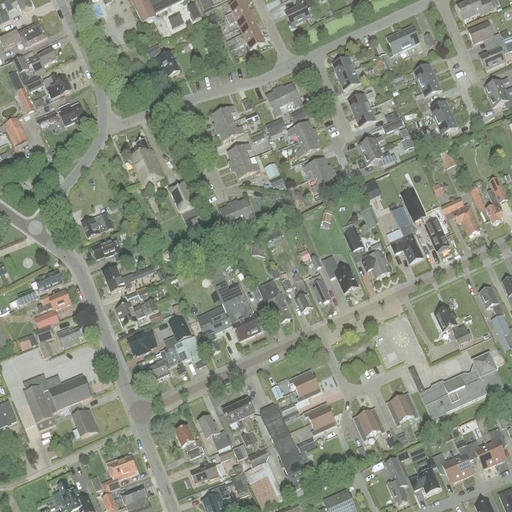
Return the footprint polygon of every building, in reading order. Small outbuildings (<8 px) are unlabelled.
[(9,0),(8,1),(3,3),(6,9),(24,0),(9,0)] [(33,10),(27,0),(24,0),(6,9),(8,13),(13,11),(13,12),(19,9),(22,15),(33,10)] [(185,0),(130,0),(143,26),(156,20),(154,16),(186,1),(185,0)] [(210,0),(200,0),(206,11),(214,7),(210,0)] [(306,11),(315,7),(312,0),(298,0),(297,0),(300,7),(285,15),(292,28),(310,20),(306,11)] [(496,0),(489,0),(488,1),(479,5),(477,0),(474,0),(457,8),(464,22),(480,15),(481,17),(493,12),(492,10),(500,7),(496,0)] [(233,14),(225,18),(227,22),(249,12),(244,1),(229,8),(233,14)] [(196,4),(189,7),(195,20),(202,17),(196,4)] [(0,13),(0,25),(8,21),(4,12),(0,13)] [(227,22),(226,23),(228,27),(229,26),(230,27),(237,23),(240,30),(255,23),(249,12),(227,22)] [(180,16),(169,21),(174,31),(184,26),(180,16)] [(211,28),(218,24),(214,16),(207,20),(211,28)] [(243,36),(236,39),(238,44),(260,34),(255,23),(240,30),(243,36)] [(13,33),(4,38),(0,39),(0,41),(5,51),(23,42),(26,50),(47,40),(40,25),(15,37),(13,33)] [(490,48),(502,43),(499,36),(493,38),(488,25),(469,34),(474,47),(487,41),(490,48)] [(412,29),(399,35),(407,51),(415,47),(419,54),(423,52),(420,45),(412,29)] [(510,37),(507,32),(500,35),(502,41),(510,37)] [(260,34),(238,44),(240,48),(247,45),(250,52),(265,45),(260,34)] [(436,47),(436,46),(440,44),(435,34),(430,36),(430,35),(424,38),(429,50),(436,47)] [(407,51),(399,35),(386,41),(394,57),(398,64),(402,62),(399,55),(407,51)] [(503,57),(509,55),(511,53),(511,38),(490,48),(492,54),(480,59),(485,73),(506,64),(503,57)] [(236,39),(226,44),(228,48),(232,47),(234,46),(238,44),(236,39)] [(232,47),(228,48),(231,53),(240,48),(238,44),(234,46),(232,47)] [(161,55),(157,47),(146,53),(150,60),(161,55)] [(371,64),(377,61),(373,50),(366,53),(371,64)] [(43,68),(57,62),(52,51),(38,58),(29,62),(35,75),(44,70),(43,68)] [(180,73),(170,54),(157,61),(161,68),(163,67),(169,79),(180,73)] [(333,66),(338,80),(362,69),(355,73),(351,64),(358,61),(356,56),(349,60),(349,59),(333,66)] [(395,76),(385,56),(378,60),(387,80),(395,76)] [(29,71),(23,58),(12,63),(13,63),(19,76),(25,73),(29,71)] [(17,73),(9,77),(12,84),(13,84),(27,114),(35,110),(28,96),(24,86),(23,86),(19,76),(13,63),(14,67),(15,68),(16,71),(17,73)] [(415,79),(419,87),(435,80),(430,67),(413,74),(406,77),(408,82),(415,79)] [(356,77),(364,74),(362,69),(338,80),(344,93),(360,86),(356,77)] [(19,76),(23,86),(24,86),(30,83),(25,73),(19,76)] [(404,81),(401,75),(387,81),(389,86),(394,83),(395,85),(404,81)] [(57,76),(50,79),(53,86),(46,90),(51,101),(60,97),(61,97),(72,92),(65,79),(59,82),(57,76)] [(30,83),(24,86),(28,96),(44,88),(39,78),(36,80),(30,83)] [(441,93),(435,80),(419,87),(423,95),(416,99),(418,103),(425,100),(441,93)] [(484,90),(489,100),(505,93),(503,86),(509,84),(508,80),(484,90)] [(283,88),(278,90),(286,107),(293,104),(296,109),(302,107),(292,86),(284,90),(283,88)] [(286,107),(278,90),(273,92),(274,94),(266,98),(276,119),(282,116),(279,111),(286,107)] [(511,97),(508,99),(505,93),(489,100),(493,110),(504,105),(507,111),(511,108),(511,97)] [(348,104),(354,117),(370,110),(367,101),(374,98),(372,94),(365,97),(348,104)] [(254,113),(249,101),(242,104),(248,116),(254,113)] [(432,116),(436,124),(452,117),(446,104),(430,111),(423,114),(425,119),(432,116)] [(58,112),(59,115),(66,128),(85,119),(78,106),(68,110),(67,108),(58,112)] [(213,126),(215,131),(233,124),(230,116),(235,114),(233,108),(212,117),(215,125),(213,126)] [(308,118),(304,110),(291,116),(294,124),(308,118)] [(376,123),(383,120),(381,115),(374,118),(370,110),(354,117),(359,130),(376,123)] [(399,119),(396,113),(388,117),(391,123),(399,119)] [(49,125),(58,121),(56,115),(47,120),(46,117),(37,121),(42,131),(50,127),(49,125)] [(246,119),(248,126),(259,121),(257,115),(246,119)] [(447,135),(458,130),(452,117),(436,124),(428,127),(430,132),(438,128),(442,137),(425,144),(428,150),(449,140),(447,135)] [(6,134),(14,149),(28,142),(17,120),(3,127),(5,132),(6,134)] [(265,127),(269,136),(281,131),(286,128),(282,120),(265,127)] [(396,130),(395,128),(403,124),(401,120),(382,129),(385,135),(396,130)] [(236,131),(233,124),(215,131),(218,136),(219,136),(223,144),(244,135),(242,129),(236,131)] [(296,136),(299,144),(316,136),(314,131),(312,132),(309,124),(288,133),(290,139),(296,136)] [(283,137),(281,131),(269,136),(272,142),(283,137)] [(265,140),(262,134),(251,138),(253,145),(265,140)] [(319,142),(316,136),(299,144),(302,151),(296,153),(299,159),(320,150),(317,142),(319,142)] [(359,148),(363,158),(380,151),(377,145),(384,142),(382,138),(359,148)] [(404,142),(408,151),(414,148),(410,139),(404,142)] [(143,189),(165,179),(152,151),(150,152),(145,141),(136,145),(138,151),(128,155),(143,189)] [(229,163),(231,169),(251,160),(248,153),(251,152),(249,146),(227,155),(231,163),(229,163)] [(287,152),(290,161),(295,159),(291,150),(287,152)] [(391,158),(389,154),(382,157),(380,151),(363,158),(367,168),(381,162),(384,168),(397,163),(394,157),(391,158)] [(457,167),(451,151),(441,156),(447,171),(457,167)] [(254,168),(251,160),(231,169),(233,174),(235,173),(239,181),(260,172),(257,166),(254,168)] [(311,173),(314,180),(332,173),(330,168),(328,168),(324,160),(303,169),(306,175),(311,173)] [(280,176),(275,165),(264,169),(269,181),(280,176)] [(334,178),(332,173),(314,180),(317,188),(312,190),(314,196),(336,187),(332,179),(334,178)] [(280,177),(274,180),(277,188),(284,185),(280,177)] [(487,194),(490,201),(494,208),(486,212),(493,226),(494,226),(496,226),(498,225),(499,224),(501,223),(500,222),(504,220),(500,212),(502,211),(499,205),(508,201),(498,180),(488,184),(492,192),(487,194)] [(367,205),(381,198),(374,182),(359,189),(367,205)] [(180,212),(194,206),(184,184),(169,190),(180,212)] [(140,185),(125,190),(127,195),(142,190),(140,185)] [(439,185),(431,188),(436,198),(443,196),(439,185)] [(486,211),(475,188),(469,191),(480,214),(486,211)] [(425,219),(412,191),(400,197),(413,224),(425,219)] [(237,202),(232,205),(240,222),(247,219),(249,225),(255,222),(246,201),(238,204),(237,202)] [(462,224),(468,239),(480,233),(470,210),(465,212),(460,201),(442,209),(448,223),(455,219),(458,226),(462,224)] [(361,203),(354,204),(354,213),(363,213),(362,204),(361,203)] [(131,219),(124,204),(116,207),(124,222),(131,219)] [(240,222),(232,205),(227,207),(228,209),(220,212),(229,233),(235,231),(232,225),(240,222)] [(403,208),(391,213),(398,230),(410,225),(403,208)] [(269,212),(258,217),(261,225),(273,221),(269,212)] [(331,225),(332,216),(324,214),(322,224),(331,225)] [(87,241),(101,235),(106,233),(113,230),(107,215),(82,225),(81,225),(87,241)] [(438,222),(425,227),(432,244),(433,243),(438,253),(448,248),(444,238),(445,238),(438,222)] [(271,235),(274,242),(282,239),(279,231),(271,235)] [(365,250),(357,231),(344,237),(352,255),(365,250)] [(403,252),(410,266),(423,260),(412,236),(390,246),(395,256),(403,252)] [(92,252),(93,254),(92,255),(94,259),(95,260),(96,262),(105,258),(105,259),(109,257),(110,258),(121,253),(116,241),(101,248),(92,252)] [(136,249),(127,253),(129,259),(133,258),(147,252),(144,245),(135,248),(136,249)] [(366,273),(371,271),(376,281),(390,275),(381,256),(385,254),(381,245),(371,250),(374,257),(361,263),(366,273)] [(264,257),(265,248),(253,246),(252,255),(264,257)] [(170,251),(169,251),(168,251),(167,252),(165,252),(165,253),(164,255),(164,256),(164,257),(165,258),(166,259),(167,260),(168,260),(169,260),(171,260),(172,259),(173,258),(173,257),(173,256),(173,254),(173,253),(172,252),(170,251)] [(303,264),(311,260),(307,252),(300,256),(303,264)] [(322,268),(317,257),(311,260),(316,271),(322,268)] [(136,266),(133,258),(129,259),(121,263),(124,271),(136,266)] [(322,264),(330,282),(336,279),(344,296),(359,289),(358,288),(359,287),(356,280),(355,280),(350,269),(340,274),(333,259),(322,264)] [(161,283),(167,280),(163,270),(156,273),(161,283)] [(229,291),(224,279),(220,270),(208,275),(222,306),(225,315),(226,314),(239,344),(264,333),(256,316),(250,319),(248,313),(251,311),(240,286),(229,291)] [(106,284),(107,286),(121,280),(117,271),(103,276),(104,279),(103,280),(105,284),(106,284)] [(49,291),(62,285),(57,273),(44,278),(45,279),(36,283),(38,289),(47,286),(49,291)] [(132,290),(131,285),(135,283),(132,276),(121,280),(107,286),(108,289),(107,289),(109,294),(110,293),(111,296),(125,291),(125,292),(132,290)] [(204,298),(216,293),(209,277),(197,282),(204,298)] [(324,284),(323,284),(320,277),(310,282),(312,287),(311,287),(318,304),(321,303),(322,306),(330,302),(327,295),(328,294),(324,284)] [(288,280),(282,283),(286,293),(292,290),(288,280)] [(506,291),(505,292),(509,299),(508,299),(511,306),(511,281),(511,280),(503,284),(506,291)] [(291,320),(278,293),(273,282),(252,291),(262,314),(273,309),(281,325),(291,320)] [(295,285),(294,285),(298,294),(296,295),(298,300),(300,299),(295,302),(297,307),(299,307),(302,315),(313,310),(306,296),(308,295),(302,282),(301,282),(295,285)] [(139,298),(148,295),(147,290),(137,294),(139,298)] [(510,351),(511,350),(511,329),(509,331),(503,317),(504,316),(494,294),(493,294),(491,290),(479,295),(487,311),(492,309),(497,320),(492,322),(500,340),(505,338),(510,351)] [(37,301),(33,291),(17,297),(18,300),(15,302),(11,304),(13,310),(37,301)] [(54,312),(71,305),(65,293),(51,299),(50,297),(40,300),(42,306),(37,308),(40,314),(53,309),(54,312)] [(135,304),(140,301),(139,298),(137,294),(126,298),(128,304),(134,302),(135,304)] [(119,321),(156,306),(154,301),(145,304),(146,305),(133,310),(131,306),(116,312),(119,321)] [(158,312),(156,306),(119,321),(123,330),(138,324),(137,321),(145,318),(145,317),(158,312)] [(214,337),(228,331),(232,329),(231,327),(229,328),(223,315),(225,315),(222,306),(205,314),(212,329),(208,330),(207,328),(201,331),(203,334),(199,336),(207,354),(210,353),(212,357),(220,353),(215,343),(216,342),(214,337)] [(180,307),(174,309),(177,316),(183,313),(180,307)] [(458,347),(472,341),(469,333),(467,334),(464,328),(458,331),(454,321),(457,320),(454,312),(451,314),(449,310),(442,313),(442,312),(436,315),(436,316),(435,317),(440,327),(439,327),(442,333),(443,333),(443,334),(452,330),(456,339),(455,339),(458,347)] [(60,323),(55,312),(35,320),(39,332),(60,323)] [(163,321),(161,315),(149,319),(152,326),(163,321)] [(192,338),(183,318),(169,325),(177,344),(192,338)] [(159,331),(166,328),(163,322),(157,325),(159,331)] [(54,341),(49,328),(34,334),(39,347),(54,341)] [(84,338),(80,329),(70,333),(69,330),(57,335),(63,350),(81,343),(80,339),(84,338)] [(132,352),(134,357),(136,356),(137,359),(150,354),(149,351),(157,348),(150,332),(142,335),(142,337),(128,343),(129,345),(128,347),(130,351),(132,352)] [(33,336),(28,338),(32,349),(37,347),(33,336)] [(195,365),(204,360),(194,338),(175,347),(160,354),(163,361),(146,368),(147,370),(140,373),(144,384),(152,381),(153,384),(159,381),(169,376),(167,371),(193,360),(195,365)] [(19,343),(23,352),(32,349),(28,339),(19,343)] [(487,355),(495,352),(490,341),(468,351),(473,363),(473,365),(473,366),(470,374),(467,376),(465,375),(445,384),(442,383),(432,388),(431,391),(425,393),(415,371),(409,373),(433,425),(447,419),(446,416),(503,390),(496,373),(497,370),(491,357),(487,355)] [(317,383),(312,372),(288,383),(290,387),(293,385),(296,392),(317,383)] [(92,401),(83,378),(75,381),(61,387),(59,383),(54,381),(47,383),(44,377),(23,385),(26,393),(24,394),(39,434),(56,427),(52,416),(57,414),(70,409),(81,405),(92,401)] [(322,394),(321,392),(317,383),(296,392),(299,399),(296,401),(298,405),(322,394)] [(283,398),(278,387),(271,391),(276,402),(283,398)] [(419,419),(408,396),(397,401),(406,421),(413,418),(415,421),(419,419)] [(406,421),(397,401),(386,406),(397,429),(401,427),(399,424),(406,421)] [(248,402),(235,408),(252,445),(257,444),(252,433),(255,432),(249,419),(254,417),(248,402)] [(0,430),(17,424),(9,404),(0,407),(0,430)] [(85,415),(81,405),(70,409),(73,419),(81,440),(97,434),(89,413),(85,415)] [(312,492),(310,487),(303,471),(305,470),(276,405),(262,412),(262,417),(266,427),(265,427),(270,438),(288,478),(289,483),(293,494),(283,499),(268,464),(245,475),(261,511),(262,511),(282,503),(283,505),(312,492)] [(297,412),(294,405),(281,411),(284,418),(297,412)] [(332,417),(327,405),(303,416),(305,420),(308,419),(311,426),(332,417)] [(252,445),(235,408),(223,414),(230,428),(237,425),(240,432),(243,431),(245,436),(241,438),(246,448),(252,445)] [(386,434),(375,411),(364,416),(373,436),(380,433),(382,436),(386,434)] [(297,412),(284,418),(283,419),(285,424),(290,422),(291,423),(300,418),(297,412)] [(506,429),(500,415),(494,417),(500,432),(506,429)] [(373,436),(364,416),(353,421),(363,444),(368,442),(366,439),(373,436)] [(337,428),(335,423),(332,417),(311,426),(314,433),(311,434),(313,438),(337,428)] [(212,439),(216,448),(218,453),(230,447),(224,433),(219,435),(216,429),(215,429),(210,419),(198,424),(206,442),(212,439)] [(195,443),(188,429),(175,434),(182,449),(186,448),(188,454),(187,455),(190,462),(201,457),(198,450),(202,448),(198,442),(195,443)] [(493,444),(486,447),(495,467),(506,462),(501,449),(506,447),(499,431),(489,435),(493,444)] [(408,444),(404,435),(396,438),(400,448),(408,444)] [(312,441),(297,447),(300,455),(315,448),(312,441)] [(495,467),(486,447),(479,450),(476,443),(467,447),(473,461),(478,459),(484,472),(495,467)] [(373,453),(370,446),(364,449),(367,456),(373,453)] [(468,464),(473,461),(467,447),(458,451),(461,458),(453,461),(462,481),(473,476),(468,464)] [(245,460),(240,448),(233,452),(238,463),(245,460)] [(363,449),(357,451),(361,460),(366,457),(363,449)] [(269,458),(265,450),(248,458),(252,466),(269,458)] [(235,459),(231,451),(218,456),(221,465),(235,459)] [(410,460),(407,453),(397,457),(400,464),(410,460)] [(309,462),(306,455),(300,458),(303,465),(309,462)] [(462,481),(453,461),(446,465),(442,455),(433,459),(437,469),(440,476),(445,474),(450,486),(462,481)] [(130,459),(125,461),(125,460),(116,463),(116,462),(105,467),(111,483),(100,487),(104,496),(119,490),(117,483),(134,477),(133,474),(135,474),(130,459)] [(431,472),(432,471),(437,469),(433,459),(427,462),(431,472)] [(385,465),(393,484),(388,486),(396,505),(397,504),(399,508),(408,504),(406,500),(408,500),(403,489),(408,487),(396,460),(385,465)] [(418,469),(420,473),(429,470),(427,465),(418,469)] [(219,479),(214,466),(205,469),(199,471),(199,472),(191,475),(195,486),(209,481),(209,483),(219,479)] [(243,476),(240,468),(234,470),(237,478),(243,476)] [(423,489),(427,496),(440,490),(432,471),(431,472),(418,477),(418,478),(410,481),(414,492),(423,489)] [(236,491),(248,486),(245,478),(233,482),(236,491)] [(71,493),(67,484),(58,488),(61,495),(60,495),(54,498),(60,511),(65,511),(67,511),(77,511),(78,511),(95,511),(89,497),(82,500),(78,490),(72,493),(71,493)] [(225,511),(221,502),(230,498),(226,487),(209,494),(212,500),(204,503),(207,511),(225,511)] [(143,490),(130,495),(121,498),(124,508),(147,499),(143,490)] [(355,511),(347,493),(324,503),(327,511),(355,511)] [(511,511),(511,493),(508,495),(508,494),(501,497),(506,511),(511,511)] [(118,511),(119,511),(112,496),(102,500),(106,511),(118,511)] [(146,500),(131,506),(126,508),(127,511),(151,511),(148,502),(146,500)] [(492,511),(489,503),(475,508),(477,511),(492,511)]
